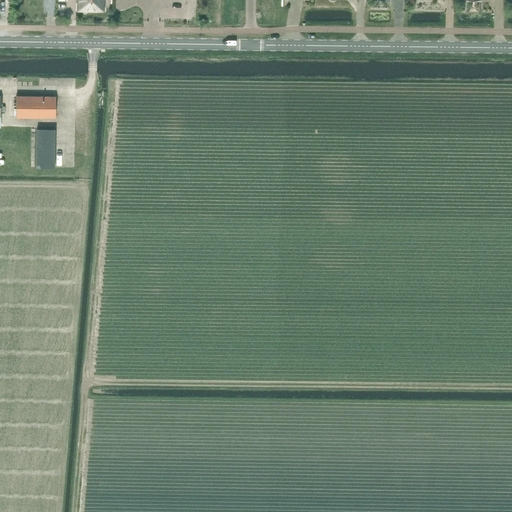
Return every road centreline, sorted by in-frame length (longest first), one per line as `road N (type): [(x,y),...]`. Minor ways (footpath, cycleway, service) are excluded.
road 1 (tertiary): [(0,42),(511,47)]
road 2 (track): [(0,88),(83,90),(92,77),(93,43)]
